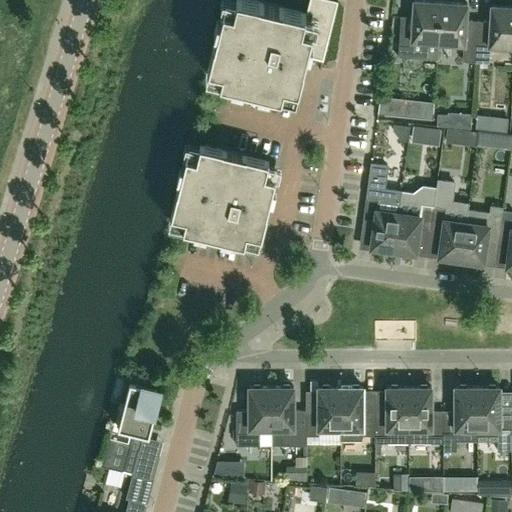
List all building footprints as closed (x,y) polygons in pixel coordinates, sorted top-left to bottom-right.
[(309,0),(307,12),(257,0),(235,0),(233,9),(223,7),(214,41),(208,65),(222,68),(220,79),(281,95),(284,84),(298,87),(306,56),(323,61),(338,2),(331,0),(309,0)] [(437,49),(441,1),(420,0),(413,0),(413,16),(401,16),(398,56),(411,57),(412,47),(437,49)] [(476,61),(478,21),(466,20),(467,3),(441,1),(437,49),(463,50),(462,61),(476,61)] [(511,46),(511,5),(491,5),(490,21),(478,21),(476,61),(489,62),(490,45),(511,46)] [(196,157),(186,155),(177,190),(171,213),(185,217),(182,227),(244,243),(247,232),(261,235),(267,212),(275,177),(265,175),(269,160),(200,143),(196,157)] [(371,163),(363,221),(375,222),(371,246),(393,249),(401,191),(384,188),(387,165),(371,163)] [(419,228),(430,230),(437,179),(436,187),(423,185),(417,193),(401,191),(393,249),(415,252),(419,228)] [(439,255),(461,258),(466,222),(469,203),(452,200),(454,182),(437,179),(430,230),(442,232),(439,255)] [(498,239),(502,206),(491,205),(489,213),(468,210),(466,222),(461,258),(483,261),(486,238),(498,239)] [(511,265),(511,211),(503,210),(503,206),(502,206),(498,239),(510,241),(507,265),(511,265)] [(124,403),(118,428),(146,435),(152,413),(155,413),(161,390),(143,385),(142,385),(132,383),(127,402),(125,401),(125,403),(124,403)] [(271,445),(271,386),(249,386),(249,410),(236,410),(236,445),(260,445),(271,445)] [(307,435),(306,410),(293,410),(293,386),(271,386),(271,445),(283,445),(307,445),(307,435)] [(340,428),(340,386),(318,386),(318,410),(306,410),(307,435),(319,435),(319,428),(340,428)] [(375,435),(375,410),(363,410),(363,386),(340,386),(340,428),(341,428),(341,440),(362,440),(362,435),(375,435)] [(409,435),(409,386),(387,386),(387,410),(375,410),(375,435),(387,435),(409,435)] [(443,435),(443,410),(431,410),(431,386),(409,386),(409,435),(431,435),(443,435)] [(477,439),(477,386),(455,386),(455,410),(443,410),(443,435),(443,450),(456,450),(456,439),(477,439)] [(511,449),(511,410),(499,410),(499,386),(477,386),(477,439),(497,439),(497,449),(511,449)] [(138,449),(132,473),(153,479),(160,455),(138,449)] [(128,487),(126,465),(111,466),(112,488),(128,487)] [(147,503),(153,479),(132,473),(126,498),(147,503)] [(249,479),(250,493),(269,492),(269,477),(249,479)]
